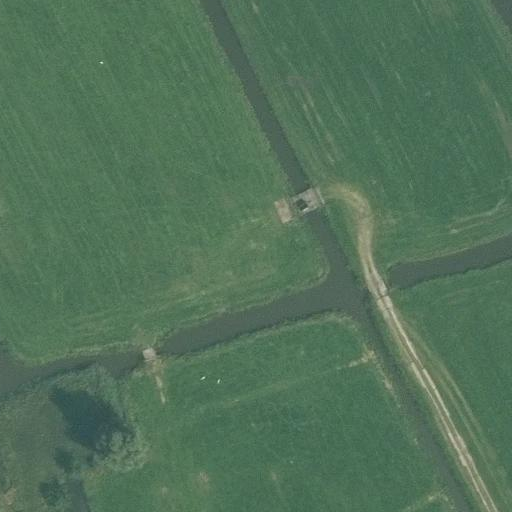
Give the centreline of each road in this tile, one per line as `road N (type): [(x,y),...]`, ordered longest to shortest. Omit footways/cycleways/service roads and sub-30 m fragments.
road 1 (track): [(368,273),(491,511)]
road 2 (track): [(368,273),(349,196),(322,196),(288,210)]
